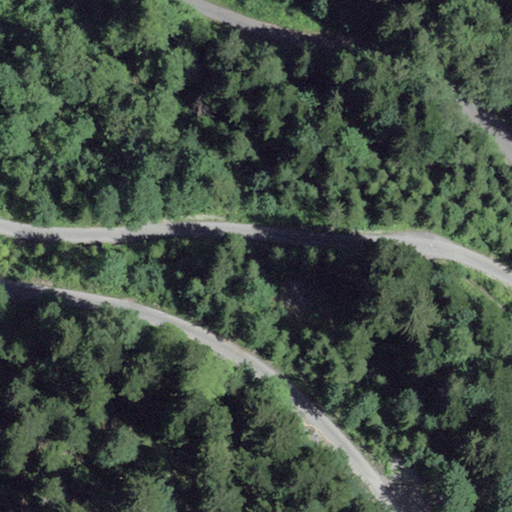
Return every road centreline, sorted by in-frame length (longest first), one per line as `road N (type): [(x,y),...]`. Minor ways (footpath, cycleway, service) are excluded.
road 1 (unclassified): [(0,226),(101,236),(256,232),(415,246),(460,255),(511,280)]
road 2 (unclassified): [(394,511),(335,436),(247,360),(166,320),(0,282)]
road 3 (unclassified): [(511,148),(447,89),(400,62),(182,0)]
